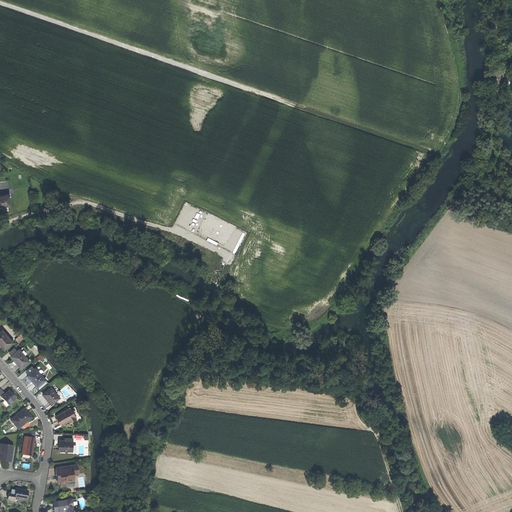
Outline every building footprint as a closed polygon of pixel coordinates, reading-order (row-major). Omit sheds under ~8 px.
[(166,198),(168,195),(170,196),(179,177),(172,174),(162,196),(166,198)] [(9,196),(0,197),(0,205),(0,207),(5,206),(10,205),(9,196)] [(0,345),(4,350),(12,343),(2,331),(0,332),(0,345)] [(15,339),(19,343),(24,338),(21,334),(15,339)] [(11,356),(10,357),(14,362),(15,361),(18,364),(17,365),(21,369),(30,362),(19,350),(17,352),(11,356)] [(38,367),(36,369),(42,376),(44,374),(38,367)] [(28,375),(27,376),(33,382),(38,388),(46,380),(42,376),(36,369),(35,368),(34,370),(28,375)] [(46,400),(51,405),(59,398),(53,391),(51,388),(42,395),(46,400)] [(55,389),(53,391),(59,398),(61,396),(55,389)] [(1,398),(8,406),(15,399),(12,395),(9,392),(5,395),(1,398)] [(58,422),(61,426),(68,421),(70,420),(71,422),(76,419),(75,417),(70,408),(55,417),(58,422)] [(11,421),(18,429),(31,418),(27,414),(23,410),(11,421)] [(22,454),(32,456),(33,447),(34,439),(34,438),(27,437),(25,437),(22,454)] [(65,441),(59,441),(59,445),(59,451),(69,451),(72,451),(72,445),(72,439),(67,439),(67,441),(65,441)] [(0,460),(3,461),(8,462),(9,457),(11,457),(13,447),(12,447),(3,446),(0,445),(0,448),(0,460)] [(73,476),(71,469),(62,470),(62,468),(55,469),(55,477),(56,477),(57,481),(58,484),(60,484),(60,488),(66,487),(66,489),(74,488),(73,476)] [(7,499),(12,500),(12,499),(14,499),(15,491),(10,490),(10,493),(8,493),(7,499)] [(17,500),(25,501),(27,491),(21,490),(15,490),(15,491),(14,499),(17,500)] [(72,511),(71,500),(53,503),(54,509),(54,511),(72,511)]
